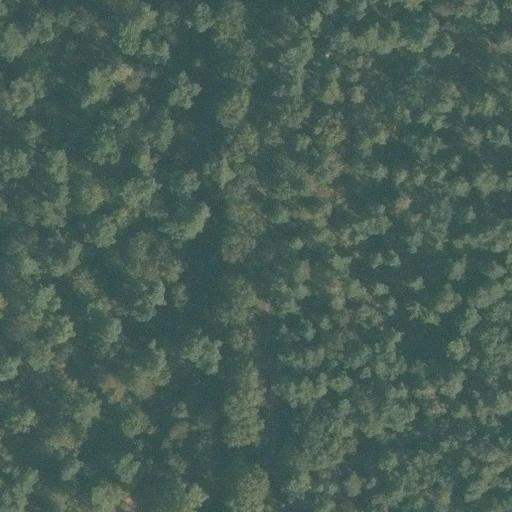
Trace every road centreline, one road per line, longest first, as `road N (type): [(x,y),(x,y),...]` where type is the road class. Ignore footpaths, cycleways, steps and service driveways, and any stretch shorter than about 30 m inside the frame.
road 1 (track): [(257,0),(267,433)]
road 2 (track): [(267,433),(511,280)]
road 3 (track): [(109,511),(267,433)]
